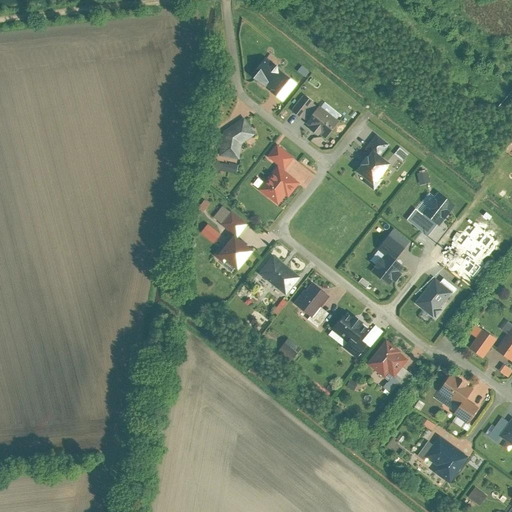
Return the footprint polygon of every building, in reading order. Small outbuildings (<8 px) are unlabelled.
[(269,90),(282,101),(296,83),(264,57),(251,73),(270,88),(269,90)] [(324,138),(338,121),(318,106),(305,123),(324,138)] [(238,158),(241,143),(254,134),(242,117),(222,130),(217,154),(238,158)] [(380,153),(388,143),(376,134),(368,145),(371,147),(351,171),(364,181),(363,182),(373,190),(382,177),(378,174),(389,159),(380,153)] [(276,145),(267,156),(283,170),(293,158),(276,145)] [(238,172),(239,164),(218,162),(218,170),(238,172)] [(276,204),(284,194),(286,197),(298,183),(277,166),(258,189),(276,204)] [(428,171),(418,174),(422,185),(432,182),(428,171)] [(426,235),(435,224),(437,225),(454,204),(437,191),(433,196),(428,191),(405,219),(426,235)] [(231,210),(229,211),(223,206),(213,218),(220,223),(237,237),(248,224),(231,210)] [(202,233),(215,243),(223,234),(209,223),(202,233)] [(213,253),(233,270),(250,249),(230,232),(213,253)] [(377,248),(383,253),(370,270),(389,285),(403,267),(394,260),(404,246),(388,234),(377,248)] [(285,295),(300,276),(274,256),(259,274),(285,295)] [(444,272),(437,281),(431,278),(412,303),(423,311),(420,315),(428,321),(450,292),(452,294),(459,284),(444,272)] [(327,313),(319,306),(327,295),(309,282),(293,303),(309,315),(306,319),(316,327),(327,313)] [(276,312),(279,314),(287,301),(283,299),(276,312)] [(347,311),(328,335),(356,357),(366,344),(359,338),(367,328),(347,311)] [(511,360),(511,358),(511,323),(495,348),(511,360)] [(482,358),(496,338),(482,328),(468,348),(482,358)] [(289,338),(280,349),(294,360),(303,349),(289,338)] [(393,376),(407,358),(384,340),(366,363),(384,376),(387,372),(393,376)] [(511,366),(503,361),(498,371),(508,377),(511,370),(511,366)] [(435,391),(439,393),(435,399),(449,409),(453,403),(458,406),(453,414),(467,424),(478,409),(466,400),(472,390),(447,373),(435,391)] [(507,451),(511,445),(511,446),(511,420),(510,424),(500,417),(487,436),(507,451)] [(435,424),(427,418),(423,424),(431,430),(435,424)] [(423,460),(425,458),(435,465),(431,471),(448,483),(466,456),(438,437),(433,445),(426,441),(416,455),(423,460)] [(487,495),(476,486),(467,497),(479,505),(487,495)] [(511,511),(511,496),(510,499),(511,499),(502,511),(511,511)]
